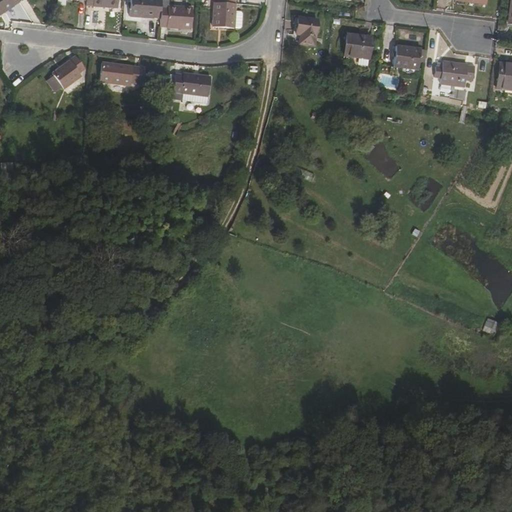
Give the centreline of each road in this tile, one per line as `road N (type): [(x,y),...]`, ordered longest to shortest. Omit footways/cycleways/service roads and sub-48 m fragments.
road 1 (track): [(269,35),(272,63),(233,217),(142,328),(117,340),(0,357)]
road 2 (residential): [(0,35),(211,58),(262,44),(275,0)]
